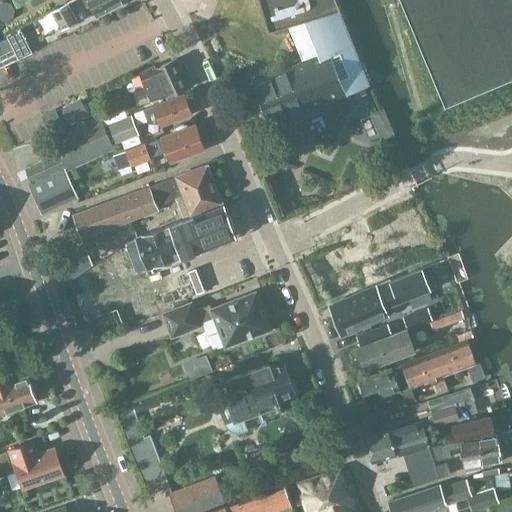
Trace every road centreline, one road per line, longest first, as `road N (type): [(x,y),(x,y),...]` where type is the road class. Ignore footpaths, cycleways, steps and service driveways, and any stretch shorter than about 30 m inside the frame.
road 1 (residential): [(377,511),(291,288),(160,0)]
road 2 (tertiary): [(124,511),(0,184)]
